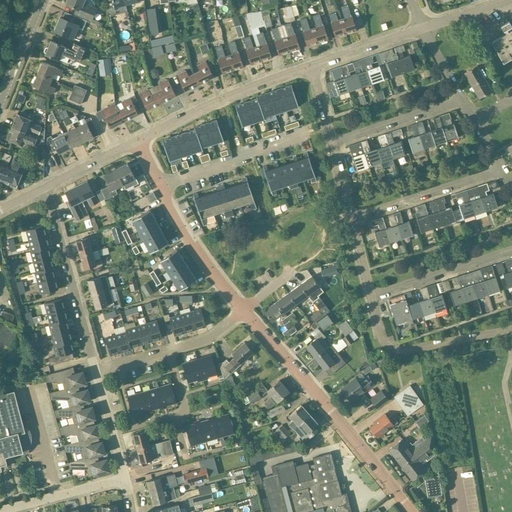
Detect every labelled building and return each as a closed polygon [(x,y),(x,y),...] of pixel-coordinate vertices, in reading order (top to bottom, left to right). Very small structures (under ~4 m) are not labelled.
[(95,11),(93,11),(95,6),(95,4),(94,2),(92,0),(91,0),(67,0),(66,5),(76,9),(74,13),(91,21),(91,19),(95,11)] [(106,0),(109,10),(126,5),(125,0),(106,0)] [(268,0),(261,0),(262,9),(279,7),(278,0),(272,0),(269,0),(268,0)] [(294,16),(299,15),(296,5),(291,6),(294,16)] [(341,7),(342,11),(344,19),(341,20),(346,34),(356,31),(352,17),(351,17),(347,5),(341,7)] [(291,6),(285,8),(288,18),(294,17),(294,16),(291,6)] [(154,8),(145,9),(146,19),(148,35),(158,34),(154,8)] [(264,20),(265,25),(266,28),(272,26),(268,11),(262,13),(264,20)] [(253,12),(247,14),(251,30),(258,28),(254,13),(253,12)] [(335,38),(346,34),(341,20),(338,21),(335,13),(329,15),(331,23),(335,38)] [(312,16),(313,20),(316,28),(313,29),(317,44),(328,40),(323,26),(322,26),(319,14),(312,16)] [(73,39),(77,28),(83,31),(87,21),(74,15),(71,22),(60,18),(54,31),(73,39)] [(299,21),(300,24),(303,32),(302,32),(307,47),(317,44),(313,29),(309,30),(305,19),(299,21)] [(209,39),(221,38),(218,20),(206,21),(209,39)] [(290,23),(280,26),(289,53),(299,49),(294,35),(290,23)] [(240,25),(235,27),(238,38),(244,36),(240,25)] [(270,30),(272,34),(274,42),(278,56),(289,53),(280,26),(270,30)] [(262,33),(253,35),(256,47),(261,62),(271,59),(266,44),(262,33)] [(503,62),(511,57),(511,33),(493,44),(503,62)] [(243,38),(245,43),(244,43),(246,50),(251,65),(261,62),(256,47),(253,48),(249,37),(243,38)] [(59,61),(60,60),(67,63),(69,58),(80,62),(85,49),(74,44),(72,51),(64,48),(65,47),(51,41),(48,49),(47,48),(45,49),(44,52),(45,53),(46,54),(45,55),(59,61)] [(227,43),(229,48),(231,55),(228,56),(233,71),(243,68),(238,53),(234,41),(227,43)] [(120,52),(135,50),(134,46),(134,42),(129,43),(130,45),(119,47),(120,52)] [(418,47),(416,42),(410,44),(412,49),(409,50),(413,61),(421,58),(418,47)] [(165,47),(167,53),(176,50),(174,44),(165,47)] [(394,48),(395,53),(402,73),(414,69),(409,55),(403,57),(402,53),(404,51),(405,51),(403,45),(394,48)] [(152,49),(154,56),(164,53),(161,46),(152,49)] [(214,48),(215,52),(218,59),(217,59),(222,74),(233,71),(228,56),(224,57),(221,46),(214,48)] [(388,51),(379,54),(385,71),(385,72),(389,71),(391,77),(402,73),(395,53),(389,55),(388,51)] [(379,66),(375,67),(373,68),(371,64),(374,63),(371,56),(364,59),(372,84),(384,80),(383,76),(384,76),(383,72),(385,71),(379,54),(375,56),(379,66)] [(108,58),(97,59),(98,75),(108,74),(108,58)] [(353,63),(356,74),(361,88),(372,84),(364,59),(353,63)] [(42,62),(38,74),(51,80),(54,74),(60,77),(63,71),(42,62)] [(199,72),(193,74),(199,85),(213,78),(205,62),(196,67),(199,72)] [(356,74),(351,75),(347,65),(341,67),(349,92),(361,88),(356,74)] [(464,73),(472,86),(484,79),(477,66),(464,73)] [(330,71),(333,81),(338,95),(349,92),(341,67),(330,71)] [(184,92),(199,85),(193,74),(188,77),(185,72),(176,76),(184,92)] [(49,86),(51,80),(38,74),(33,86),(53,94),(55,88),(49,86)] [(494,75),(485,80),(484,79),(472,86),(479,99),(492,92),(487,83),(491,81),(493,84),(497,81),(494,75)] [(161,90),(156,93),(161,104),(175,97),(168,80),(159,85),(161,90)] [(74,85),(71,92),(84,98),(87,90),(74,85)] [(291,85),(279,89),(279,90),(286,109),(297,105),(298,107),(299,107),(291,85)] [(279,89),(268,93),(274,113),(286,109),(279,90),(279,89)] [(147,111),(161,104),(156,93),(151,95),(148,90),(139,95),(147,111)] [(81,105),(84,98),(71,92),(68,100),(81,105)] [(268,93),(256,97),(257,99),(263,118),(264,120),(265,120),(264,116),(274,113),(268,93)] [(43,109),(47,99),(38,96),(35,106),(43,109)] [(123,109),(119,112),(124,122),(138,115),(130,99),(121,104),(123,109)] [(257,99),(246,102),(246,103),(253,121),(263,118),(257,99)] [(246,102),(235,106),(242,127),(243,127),(242,125),(253,121),(246,103),(246,102)] [(100,110),(102,114),(109,129),(124,122),(119,112),(115,103),(100,110)] [(59,111),(62,122),(70,119),(66,109),(59,111)] [(449,113),(438,117),(446,141),(458,137),(454,124),(452,125),(450,119),(451,119),(449,113)] [(38,135),(37,137),(45,140),(45,130),(31,124),(32,121),(17,115),(16,117),(14,117),(13,119),(14,121),(12,127),(27,133),(28,131),(37,134),(38,135)] [(436,130),(431,132),(435,144),(446,141),(438,117),(432,118),(436,130)] [(86,123),(75,129),(82,143),(93,137),(91,132),(96,130),(90,119),(85,121),(86,123)] [(217,120),(205,124),(211,143),(222,140),(223,141),(224,141),(217,120)] [(431,132),(426,133),(422,122),(415,124),(423,148),(435,144),(431,132)] [(205,124),(194,127),(195,130),(201,149),(202,151),(203,151),(201,146),(211,143),(205,124)] [(412,152),(423,148),(415,124),(407,127),(409,132),(411,131),(413,137),(408,139),(412,152)] [(27,133),(12,127),(9,133),(7,134),(7,136),(8,137),(7,139),(22,146),(23,143),(32,146),(33,144),(44,149),(45,140),(37,137),(27,133)] [(70,148),(82,143),(75,129),(64,134),(70,148)] [(195,130),(184,133),(191,152),(201,149),(195,130)] [(390,132),(384,134),(392,159),(405,155),(400,141),(394,143),(390,132)] [(184,133),(173,137),(180,156),(191,152),(184,133)] [(59,154),(70,148),(64,134),(53,140),(51,137),(47,138),(47,143),(51,152),(56,149),(59,154)] [(381,147),(376,149),(381,163),(392,159),(384,134),(377,137),(381,147)] [(173,137),(162,140),(169,161),(170,161),(169,159),(180,156),(173,137)] [(369,167),(381,163),(376,149),(370,151),(367,140),(360,142),(369,167)] [(357,171),(369,167),(360,142),(348,146),(352,157),(357,171)] [(305,158),(297,160),(303,179),(310,177),(312,182),(311,182),(312,182),(316,181),(316,182),(317,181),(307,152),(306,153),(307,153),(304,154),(304,155),(305,158)] [(0,180),(3,182),(10,166),(7,165),(11,157),(4,154),(1,163),(0,162),(0,180)] [(294,161),(286,164),(286,165),(294,188),(298,187),(298,186),(296,181),(303,179),(297,160),(296,157),(293,158),(294,161)] [(23,162),(17,159),(16,159),(12,168),(10,166),(3,182),(9,185),(10,187),(12,188),(14,187),(16,188),(22,172),(19,171),(23,162)] [(277,163),(274,164),(275,167),(281,186),(288,184),(290,189),(290,190),(294,188),(286,165),(286,164),(278,166),(277,163),(278,163),(277,163)] [(126,190),(133,187),(138,184),(135,178),(134,178),(127,164),(116,170),(123,185),(123,184),(126,190)] [(263,167),(272,196),(273,196),(273,195),(277,194),(277,193),(276,193),(275,188),(281,186),(275,167),(268,170),(267,167),(266,166),(264,167),(263,167)] [(115,189),(123,185),(116,170),(104,176),(109,187),(101,191),(105,200),(106,200),(118,194),(115,189)] [(243,183),(234,186),(234,187),(241,207),(250,204),(251,209),(252,210),(256,208),(256,209),(257,209),(246,177),(245,177),(246,178),(242,179),(242,180),(243,183)] [(87,182),(76,187),(82,201),(86,199),(90,207),(97,203),(87,182)] [(498,192),(490,194),(486,195),(485,192),(489,190),(487,183),(478,186),(486,212),(497,208),(495,202),(500,200),(498,192)] [(224,185),(219,186),(229,217),(234,216),(234,215),(233,215),(232,210),(241,207),(234,187),(234,186),(225,189),(224,186),(224,185)] [(217,191),(208,194),(214,215),(224,212),(225,218),(229,217),(219,186),(215,188),(216,188),(217,191)] [(474,216),(486,212),(478,186),(466,190),(474,216)] [(83,218),(80,212),(76,204),(82,201),(76,187),(64,193),(70,204),(68,204),(76,221),(83,218)] [(462,197),(464,203),(458,205),(463,219),(474,216),(466,190),(455,194),(456,199),(462,197)] [(105,200),(101,191),(96,193),(101,202),(105,200)] [(133,203),(138,210),(157,199),(153,192),(133,203)] [(193,194),(193,195),(203,226),(204,226),(203,226),(208,224),(207,224),(205,218),(214,215),(208,194),(199,197),(198,194),(198,193),(193,195),(193,194)] [(444,197),(435,200),(443,226),(455,222),(451,207),(446,209),(444,204),(446,203),(444,197)] [(432,214),(428,215),(433,229),(443,226),(435,200),(428,203),(432,214)] [(421,233),(433,229),(428,215),(424,204),(416,207),(420,218),(416,219),(421,233)] [(150,210),(132,220),(132,221),(138,231),(156,222),(150,211),(150,210)] [(394,214),(393,214),(401,240),(413,236),(409,222),(403,224),(401,218),(402,218),(400,212),(394,214)] [(391,227),(386,229),(391,243),(401,240),(393,214),(387,216),(391,227)] [(379,247),(391,243),(386,229),(382,218),(371,222),(372,227),(378,225),(380,231),(374,233),(379,247)] [(156,222),(138,231),(144,242),(162,232),(156,222)] [(26,231),(29,242),(47,237),(44,226),(26,231)] [(118,227),(111,229),(113,236),(120,234),(118,227)] [(162,232),(144,242),(150,252),(150,253),(168,243),(168,242),(167,242),(162,232)] [(31,252),(48,248),(49,248),(47,237),(29,242),(31,252)] [(76,242),(80,255),(92,252),(89,244),(95,243),(93,237),(87,239),(87,238),(76,242)] [(107,247),(92,252),(80,255),(84,270),(96,266),(95,266),(101,264),(99,256),(109,254),(107,247)] [(30,252),(33,263),(51,258),(48,248),(31,252),(30,252)] [(177,250),(160,261),(161,261),(167,271),(183,261),(177,251),(177,250)] [(36,273),(53,269),(53,268),(51,258),(33,263),(36,273)] [(507,288),(511,286),(511,263),(511,260),(504,262),(507,272),(505,273),(501,263),(495,265),(499,276),(503,275),(507,288)] [(183,261),(167,271),(173,281),(190,270),(183,261)] [(118,266),(108,269),(109,274),(120,271),(118,266)] [(321,270),(323,278),(338,273),(335,266),(321,270)] [(492,266),(480,270),(488,295),(499,291),(495,277),(492,266)] [(35,273),(38,284),(55,279),(53,269),(36,273),(35,273)] [(190,270),(173,281),(179,290),(196,279),(195,279),(190,270)] [(476,299),(488,295),(480,270),(468,273),(476,299)] [(468,273),(457,277),(465,302),(476,299),(468,273)] [(108,287),(107,282),(105,276),(88,281),(92,295),(116,288),(115,283),(112,284),(113,286),(108,287)] [(323,292),(319,287),(312,277),(301,285),(308,295),(311,299),(313,302),(319,297),(318,296),(323,292)] [(451,279),(455,290),(449,292),(454,306),(465,302),(457,277),(451,279)] [(58,290),(55,279),(38,284),(41,294),(58,290)] [(146,297),(153,293),(147,282),(140,286),(146,297)] [(131,292),(139,289),(137,283),(129,285),(131,292)] [(435,284),(426,287),(434,313),(446,309),(441,294),(438,295),(435,284)] [(296,304),(308,295),(301,285),(288,294),(296,304)] [(423,300),(418,302),(423,317),(434,313),(426,287),(420,289),(423,300)] [(116,288),(92,295),(96,309),(108,305),(113,304),(112,301),(119,299),(116,288)] [(418,302),(414,304),(410,292),(403,294),(412,320),(423,317),(418,302)] [(284,313),(296,304),(288,294),(277,303),(284,313)] [(400,324),(412,320),(403,294),(385,301),(390,318),(397,315),(400,324)] [(45,303),(48,314),(64,310),(61,299),(45,303)] [(314,304),(313,302),(311,299),(305,303),(308,308),(314,304)] [(320,311),(325,306),(319,300),(314,305),(320,311)] [(151,302),(141,305),(143,311),(152,308),(151,302)] [(290,321),(287,317),(284,313),(277,303),(265,312),(272,322),(282,314),(285,318),(281,321),(287,329),(282,333),(286,338),(297,331),(295,329),(296,328),(290,321)] [(136,306),(130,308),(132,315),(133,314),(134,318),(139,317),(138,313),(136,306)] [(0,316),(12,322),(14,316),(3,310),(0,316)] [(51,325),(66,321),(68,321),(64,310),(48,314),(51,325)] [(201,310),(190,313),(195,330),(206,327),(201,310)] [(310,316),(314,322),(323,316),(319,310),(310,316)] [(31,312),(24,314),(26,320),(32,318),(34,324),(42,322),(40,316),(32,318),(32,317),(31,313),(31,312)] [(293,312),(287,317),(290,321),(296,317),(293,312)] [(190,313),(180,316),(185,333),(195,330),(190,313)] [(327,313),(326,313),(323,316),(314,322),(311,325),(314,329),(319,326),(323,331),(334,323),(327,313)] [(175,336),(185,333),(180,316),(170,319),(175,336)] [(337,325),(344,335),(352,329),(345,319),(337,325)] [(69,331),(66,321),(51,325),(49,326),(52,336),(69,331)] [(157,322),(146,325),(151,342),(162,338),(157,322)] [(0,341),(10,347),(17,331),(4,325),(0,332),(0,341)] [(146,325),(136,328),(141,345),(151,342),(146,325)] [(136,328),(125,331),(126,332),(130,348),(141,345),(136,328)] [(72,342),(69,331),(52,336),(54,346),(70,342),(72,342)] [(126,332),(116,335),(121,353),(131,349),(130,348),(126,332)] [(329,347),(323,339),(325,338),(321,333),(314,338),(316,340),(306,347),(315,358),(329,347)] [(348,334),(342,338),(348,346),(354,341),(348,334)] [(110,356),(121,353),(116,335),(105,339),(110,356)] [(73,352),(70,342),(54,346),(53,346),(55,356),(48,359),(50,366),(69,360),(73,359),(72,353),(73,352)] [(221,370),(224,379),(227,388),(235,385),(231,373),(254,353),(245,343),(232,355),(235,358),(221,370)] [(329,347),(315,358),(324,370),(333,363),(338,369),(346,363),(332,345),(329,347)] [(211,356),(196,361),(202,379),(216,374),(211,356)] [(188,383),(202,379),(196,361),(182,365),(188,383)] [(62,383),(64,389),(76,386),(85,384),(82,372),(73,375),(71,369),(44,376),(46,382),(62,383)] [(369,378),(367,380),(363,374),(342,390),(350,402),(358,396),(359,396),(374,385),(369,378)] [(272,397),(263,404),(260,407),(263,410),(266,407),(268,410),(276,402),(277,403),(289,392),(279,381),(267,392),(272,397)] [(170,385),(155,389),(160,408),(175,404),(170,385)] [(263,385),(255,390),(256,391),(247,397),(252,404),(261,398),(261,397),(268,391),(263,385)] [(77,392),(76,386),(64,389),(49,394),(50,400),(67,400),(69,406),(81,404),(90,401),(87,390),(77,392)] [(394,397),(407,416),(423,404),(410,386),(394,397)] [(146,412),(160,408),(155,389),(141,393),(146,412)] [(381,390),(369,399),(377,409),(389,400),(381,390)] [(22,452),(22,451),(23,450),(24,449),(26,447),(27,445),(28,443),(28,442),(29,441),(29,439),(29,438),(29,436),(29,435),(29,434),(29,432),(29,430),(23,429),(13,392),(0,395),(0,469),(1,469),(0,466),(0,464),(6,463),(4,457),(22,452)] [(132,416),(146,412),(141,393),(127,397),(132,416)] [(82,410),(81,404),(69,406),(53,411),(55,417),(72,418),(73,424),(85,421),(95,419),(92,408),(82,410)] [(286,411),(283,404),(268,411),(271,418),(286,411)] [(293,429),(294,429),(309,415),(301,406),(289,416),(293,420),(288,424),(293,429)] [(228,415),(213,419),(219,437),(233,433),(228,415)] [(302,438),(306,435),(310,439),(319,431),(315,427),(317,425),(309,415),(294,429),(302,438)] [(394,426),(394,425),(398,422),(394,418),(390,421),(385,415),(374,423),(376,425),(370,429),(378,439),(394,426)] [(415,422),(420,428),(429,421),(424,415),(415,422)] [(213,419),(199,423),(204,441),(219,437),(213,419)] [(87,428),(85,421),(73,424),(58,428),(60,435),(77,435),(78,442),(90,439),(100,436),(97,425),(87,428)] [(190,445),(204,441),(199,423),(184,427),(190,445)] [(279,435),(280,436),(287,430),(282,425),(271,434),(274,438),(277,435),(277,436),(279,435)] [(133,435),(137,449),(149,446),(147,438),(152,437),(151,430),(145,432),(133,435)] [(290,434),(287,430),(280,436),(283,440),(290,434)] [(425,469),(421,463),(435,451),(432,433),(424,440),(422,437),(412,444),(410,442),(407,445),(402,439),(388,450),(412,480),(425,469)] [(81,453),(83,459),(95,456),(105,454),(101,442),(92,445),(90,439),(78,442),(63,446),(65,452),(81,453)] [(247,457),(249,464),(254,480),(258,479),(260,478),(256,462),(299,451),(297,443),(247,457)] [(151,454),(149,446),(137,449),(141,463),(152,460),(158,458),(157,452),(151,454)] [(350,511),(349,505),(347,505),(344,494),(341,494),(337,480),(334,481),(331,470),(334,469),(330,453),(312,458),(314,464),(308,466),(307,464),(294,467),(292,461),(271,467),(273,475),(263,478),(272,511),(350,511)] [(96,462),(95,456),(83,459),(68,463),(70,470),(86,470),(88,477),(109,471),(106,460),(96,462)] [(187,484),(209,477),(206,468),(184,474),(187,484)] [(146,482),(149,494),(174,487),(177,486),(174,475),(162,478),(161,478),(146,482)] [(427,495),(438,495),(437,478),(426,478),(427,495)] [(198,488),(200,495),(212,493),(210,485),(198,488)] [(177,499),(175,491),(174,487),(149,494),(152,506),(168,502),(168,501),(177,499)] [(200,496),(188,499),(190,507),(202,503),(200,496)] [(257,498),(239,500),(240,506),(258,504),(257,498)]
